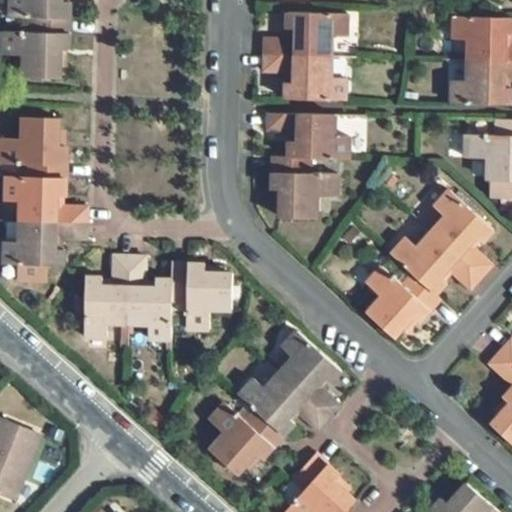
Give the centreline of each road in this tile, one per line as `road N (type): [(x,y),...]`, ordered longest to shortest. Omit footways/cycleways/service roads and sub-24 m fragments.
road 1 (residential): [(238,0),(237,205),(251,228),(421,377)]
road 2 (unknown): [(110,0),(108,206),(129,216),(237,205)]
road 3 (residential): [(124,449),(0,331)]
road 4 (residential): [(421,377),(511,280)]
road 5 (residential): [(421,377),(511,463)]
